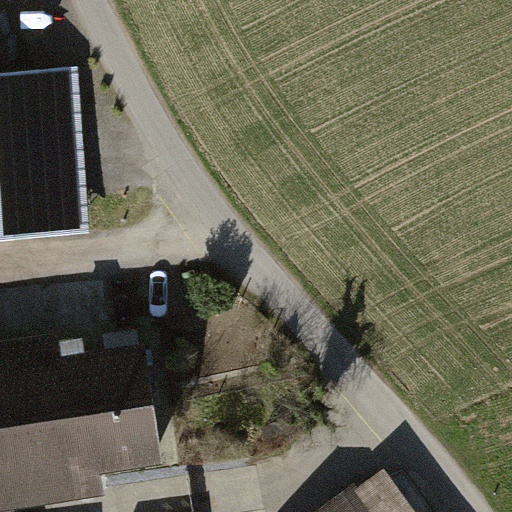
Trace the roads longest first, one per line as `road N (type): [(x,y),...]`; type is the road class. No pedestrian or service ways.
road 1 (residential): [(473,511),(213,210),(93,0)]
road 2 (track): [(0,270),(154,248),(213,210)]
